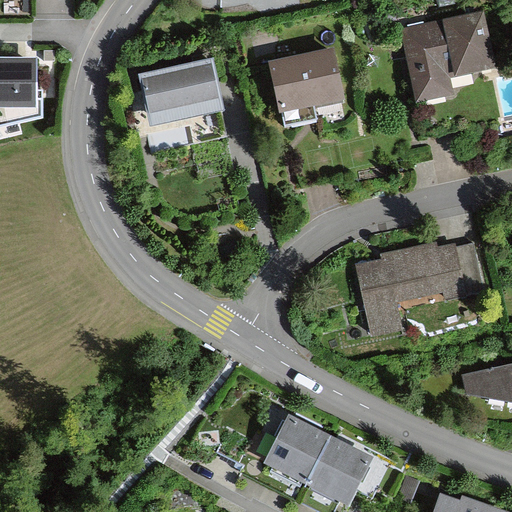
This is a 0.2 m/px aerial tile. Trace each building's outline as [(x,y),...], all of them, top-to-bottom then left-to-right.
[(484,11),(403,28),(418,97),(454,89),(450,73),(496,64),(484,11)] [(0,118),(43,107),(53,39),(33,40),(33,48),(0,49),(0,118)] [(336,46),(267,60),(281,128),(329,118),(325,98),(346,94),(336,46)] [(215,55),(142,71),(154,123),(226,108),(215,55)] [(381,257),(354,262),(368,334),(402,327),(396,297),(464,283),(456,242),(440,245),(439,241),(381,253),(381,257)] [(511,358),(461,371),(466,392),(511,397),(511,358)] [(329,430),(288,412),(264,464),(305,483),(329,430)] [(371,450),(329,430),(305,483),(347,502),(371,450)] [(507,511),(509,509),(443,487),(434,511),(507,511)]
